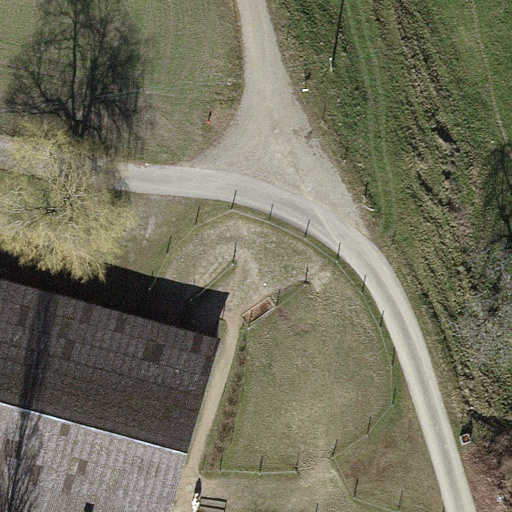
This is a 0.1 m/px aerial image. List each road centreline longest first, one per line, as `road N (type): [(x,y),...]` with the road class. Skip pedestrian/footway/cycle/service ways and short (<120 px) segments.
road 1 (track): [(278,200),(343,237),(381,276),(408,331),(464,511)]
road 2 (track): [(278,200),(0,153)]
road 3 (track): [(256,0),(277,114),(278,200)]
